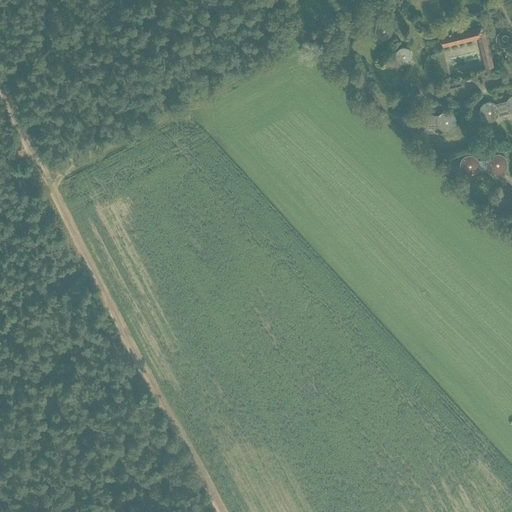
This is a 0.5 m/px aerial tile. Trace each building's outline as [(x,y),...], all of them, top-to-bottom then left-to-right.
[(375,30),(375,32),(375,34),(376,35),(376,36),(377,37),(378,38),(379,38),(380,39),(381,39),(382,40),(383,40),(384,40),(385,39),(386,39),(388,38),(389,37),(390,37),(390,36),(391,35),(391,34),(392,33),(392,32),(392,31),(392,30),(392,29),(391,29),(391,28),(391,27),(390,26),(389,25),(388,24),(387,23),(386,23),(385,23),(383,23),(382,23),(380,23),(378,24),(378,25),(377,26),(376,27),(375,28),(375,30)] [(440,37),(442,48),(478,40),(485,69),(494,67),(485,28),(452,35),(452,33),(447,34),(447,36),(440,37)] [(395,55),(395,57),(395,58),(396,60),(396,61),(397,62),(398,63),(399,64),(400,64),(401,65),(403,65),(404,65),(406,65),(407,64),(408,63),(410,62),(411,61),(411,60),(412,59),(412,58),(412,57),(412,56),(412,55),(412,53),(411,52),(411,51),(410,50),(408,49),(407,48),(406,48),(405,48),(404,48),(403,47),(402,48),(401,48),(400,48),(398,49),(397,50),(397,51),(396,51),(396,52),(395,54),(395,55)] [(504,115),(510,113),(511,114),(511,96),(510,97),(508,98),(507,100),(507,101),(501,103),(504,115)] [(501,103),(494,104),(493,103),(491,103),(489,102),(487,102),(485,103),(483,104),(482,105),(480,107),(480,109),(479,111),(479,113),(480,115),(480,117),(482,118),(483,120),(485,121),(487,121),(489,122),(491,122),(493,121),(494,120),(496,119),(497,117),(497,116),(504,115),(501,103)] [(432,116),(426,116),(426,115),(424,114),(422,113),(420,112),(418,112),(416,112),(414,113),(413,114),(411,115),(410,117),(409,119),(409,121),(409,123),(409,125),(410,126),(411,128),(413,129),(414,130),(416,131),(418,131),(420,131),(422,131),(424,130),(425,128),(426,128),(432,128),(432,116)] [(432,128),(439,128),(440,129),(442,131),(444,131),(446,131),(448,131),(450,131),(452,130),(453,128),(454,127),(455,125),(456,123),(456,121),(455,119),(454,117),(453,115),(452,114),(450,113),(448,112),(446,112),(444,112),(442,113),(440,114),(439,115),(438,116),(432,116),(432,128)] [(483,171),(490,170),(491,172),(493,173),(495,173),(497,174),(499,173),(501,173),(503,172),(504,171),(505,169),(506,167),(507,165),(507,163),(506,161),(505,159),(504,158),(503,156),(501,155),(499,154),(497,154),(495,154),(493,155),(491,156),(490,157),(489,159),(488,160),(483,160),(483,171)] [(483,160),(478,160),(477,159),(475,157),(473,156),(471,156),(469,155),(467,156),(466,156),(464,157),(462,159),(461,160),(460,162),(460,164),(460,166),(460,168),(461,170),(462,172),(464,173),(465,174),(467,175),(469,175),(471,175),(473,174),(475,173),(477,172),(477,171),(483,171),(483,160)]
